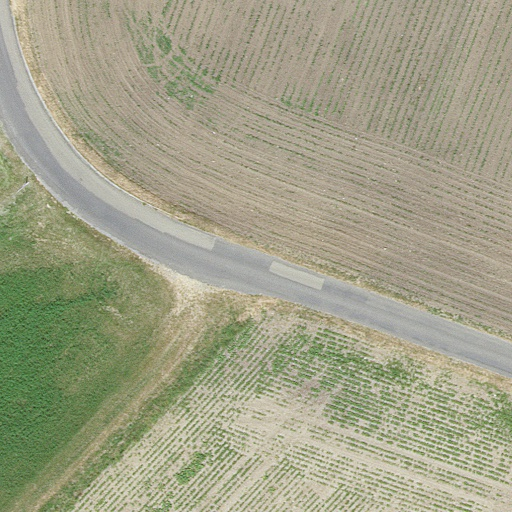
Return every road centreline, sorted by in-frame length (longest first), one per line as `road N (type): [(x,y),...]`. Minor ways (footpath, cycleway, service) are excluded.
road 1 (tertiary): [(0,60),(6,95),(33,149),(66,189),(165,249),(511,371)]
road 2 (track): [(165,249),(0,431)]
